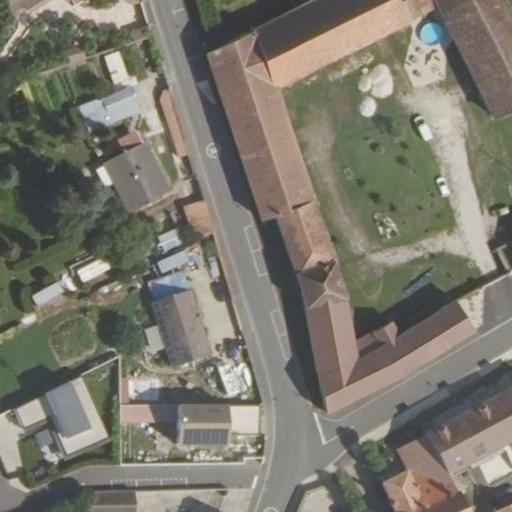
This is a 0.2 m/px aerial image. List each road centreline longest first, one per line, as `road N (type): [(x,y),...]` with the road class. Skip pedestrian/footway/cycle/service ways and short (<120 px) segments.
road 1 (tertiary): [(167,0),(289,399),(291,449)]
road 2 (residential): [(280,479),(87,473),(9,511)]
road 3 (residential): [(511,332),(324,443),(291,449)]
